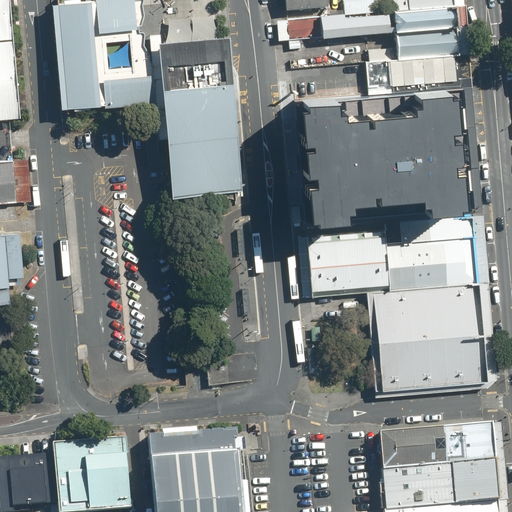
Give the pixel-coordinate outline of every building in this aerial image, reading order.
[(0,0),(0,116),(17,115),(8,0),(0,0)] [(88,0),(54,3),(53,3),(62,108),(64,108),(153,100),(151,63),(149,58),(149,52),(144,46),(146,35),(144,32),(139,32),(138,25),(142,24),(145,13),(141,0),(88,0)] [(281,0),(282,10),(322,6),(321,0),(281,0)] [(341,14),(375,11),(373,0),(344,0),(340,0),(341,14)] [(379,0),(380,11),(453,5),(452,0),(379,0)] [(283,19),(285,39),(391,31),(455,25),(453,5),(380,11),(375,11),(341,14),(283,19)] [(391,31),(393,59),(458,54),(455,25),(391,31)] [(148,34),(151,63),(158,62),(156,42),(160,41),(160,33),(148,34)] [(160,41),(156,42),(158,62),(229,55),(228,35),(160,41)] [(393,59),(361,61),(363,94),(386,92),(461,87),(458,54),(393,59)] [(242,190),(229,55),(158,62),(151,63),(153,100),(155,114),(157,137),(165,136),(170,196),(186,195),(242,190)] [(386,92),(387,104),(462,98),(461,87),(386,92)] [(468,155),(462,98),(387,104),(297,111),(302,168),(306,218),(473,206),(468,155)] [(0,202),(18,201),(15,161),(0,162),(0,202)] [(386,243),(471,235),(469,213),(385,220),(385,227),(386,243)] [(308,236),(313,294),(389,286),(386,243),(385,227),(308,236)] [(0,303),(10,303),(7,277),(23,276),(19,233),(0,234),(0,303)] [(386,243),(389,286),(390,288),(475,281),(471,235),(386,243)] [(303,295),(313,294),(308,236),(298,237),(303,295)] [(365,290),(374,391),(483,382),(475,281),(390,288),(365,290)] [(315,347),(309,347),(311,370),(317,370),(315,347)] [(233,353),(206,356),(209,384),(222,383),(236,382),(233,353)] [(374,434),(378,470),(491,461),(488,424),(374,434)] [(154,511),(243,511),(237,440),(236,428),(148,435),(154,511)] [(58,501),(59,511),(70,511),(132,506),(126,435),(52,441),(53,451),(58,501)] [(58,501),(53,451),(0,456),(0,488),(2,510),(17,509),(16,505),(58,501)] [(378,470),(381,510),(494,502),(491,461),(378,470)] [(381,510),(381,511),(495,511),(494,502),(381,510)]
